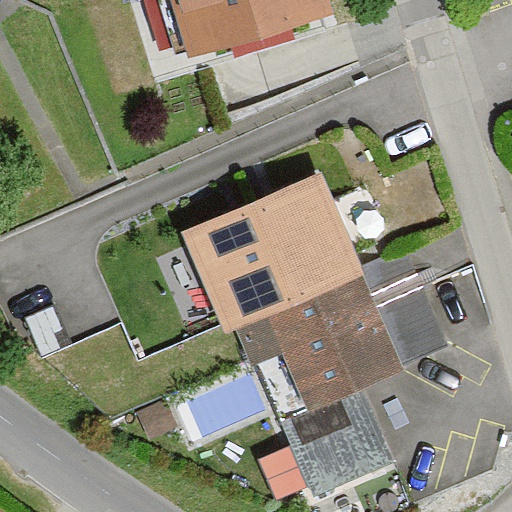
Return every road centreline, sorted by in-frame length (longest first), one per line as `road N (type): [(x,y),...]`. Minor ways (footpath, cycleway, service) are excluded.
road 1 (residential): [(511,300),(418,0)]
road 2 (tertiary): [(127,511),(0,423)]
